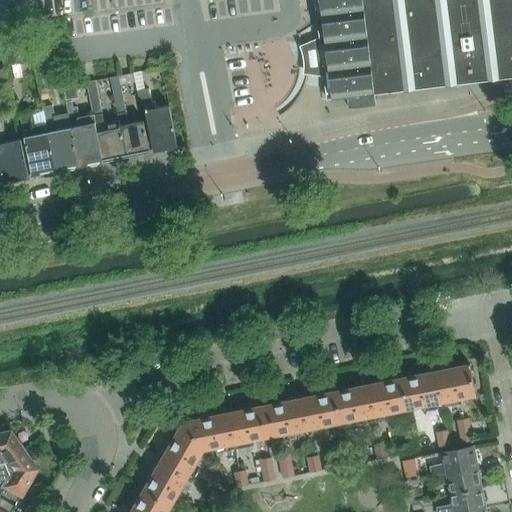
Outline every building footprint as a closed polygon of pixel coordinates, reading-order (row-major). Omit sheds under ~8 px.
[(511,0),(319,0),(326,55),(332,97),(332,98),(347,96),(351,96),(352,105),(349,106),(349,107),(376,104),(375,94),(374,88),(407,84),(499,72),(500,79),(511,77),(511,0)] [(28,39),(4,43),(7,63),(7,68),(31,64),(28,39)] [(175,145),(178,145),(170,105),(156,108),(155,101),(152,101),(149,88),(145,89),(141,71),(133,73),(140,105),(143,105),(145,110),(152,140),(154,149),(163,148),(166,150),(174,149),(174,148),(175,145)] [(124,103),(118,76),(110,78),(120,125),(126,155),(136,153),(139,154),(145,153),(147,151),(150,150),(148,140),(144,120),(129,123),(124,103)] [(95,80),(86,82),(89,97),(91,107),(92,107),(93,114),(95,124),(97,132),(103,160),(113,157),(116,159),(122,158),(124,155),(126,155),(120,125),(119,125),(120,127),(106,130),(105,122),(103,113),(102,113),(101,105),(95,80)] [(77,85),(63,88),(66,101),(79,98),(77,85)] [(97,132),(95,124),(93,114),(79,117),(77,106),(73,107),(72,101),(65,102),(68,113),(71,126),(79,164),(88,162),(92,165),(97,164),(100,160),(103,160),(97,132)] [(55,169),(65,167),(68,170),(73,169),(76,165),(79,164),(71,126),(68,113),(55,116),(53,105),(42,107),(43,109),(45,124),(46,124),(55,169)] [(53,170),(55,169),(46,124),(45,124),(43,109),(20,114),(24,134),(30,164),(32,174),(42,172),(45,175),(50,174),(53,170)] [(26,165),(21,139),(6,142),(2,117),(0,117),(0,156),(4,179),(15,177),(15,180),(26,178),(25,175),(28,174),(26,165)] [(436,370),(442,402),(476,395),(470,364),(436,370)] [(402,377),(408,409),(442,402),(436,370),(402,377)] [(368,384),(375,415),(408,409),(402,377),(368,384)] [(335,391),(341,422),(375,415),(368,384),(335,391)] [(307,429),(341,422),(335,391),(301,397),(307,429)] [(307,429),(301,397),(265,405),(271,436),(307,429)] [(271,436),(265,405),(228,412),(235,443),(271,436)] [(228,412),(184,421),(204,449),(235,443),(228,412)] [(456,420),(457,428),(470,425),(468,417),(456,420)] [(188,477),(204,449),(184,421),(161,461),(188,477)] [(470,425),(457,428),(459,435),(471,432),(470,425)] [(436,432),(437,439),(449,437),(447,429),(436,432)] [(0,495),(4,489),(1,487),(10,470),(6,463),(24,450),(11,431),(7,432),(4,431),(0,431),(0,495)] [(460,442),(463,442),(473,440),(471,432),(459,435),(460,442)] [(437,439),(438,446),(450,444),(449,437),(437,439)] [(374,444),(375,451),(387,449),(385,442),(374,444)] [(474,445),(464,447),(442,452),(444,463),(429,466),(431,476),(478,466),(474,445)] [(375,451),(376,459),(388,456),(387,449),(375,451)] [(5,494),(18,501),(22,494),(37,468),(24,450),(6,463),(10,470),(1,487),(4,489),(7,491),(5,494)] [(278,456),(280,463),(291,461),(290,453),(278,456)] [(306,457),(308,465),(319,462),(318,455),(306,457)] [(259,460),(261,467),(272,465),(271,457),(259,460)] [(171,506),(188,477),(161,461),(143,490),(171,506)] [(280,463),(281,470),(292,467),(291,461),(280,463)] [(308,465),(309,472),(321,470),(319,462),(308,465)] [(261,467),(262,474),(274,471),(272,465),(261,467)] [(448,484),(450,494),(482,487),(478,466),(431,476),(433,487),(448,484)] [(292,467),(281,470),(282,477),(294,475),(292,467)] [(406,471),(404,471),(407,484),(418,482),(416,469),(406,471)] [(233,472),(234,480),(246,477),(245,470),(233,472)] [(262,474),(264,481),(275,479),(274,471),(262,474)] [(234,480),(236,487),(248,484),(246,477),(234,480)] [(418,482),(407,484),(409,498),(421,495),(418,482)] [(482,487),(450,494),(452,503),(436,507),(436,511),(463,511),(486,507),(482,487)] [(0,495),(0,506),(9,511),(11,511),(18,501),(5,494),(7,491),(4,489),(0,495)] [(213,489),(212,490),(207,500),(213,504),(219,493),(213,489)] [(167,511),(171,506),(143,490),(130,511),(167,511)] [(219,493),(213,504),(219,507),(226,497),(219,493)] [(414,509),(421,508),(419,499),(412,501),(414,509)]
